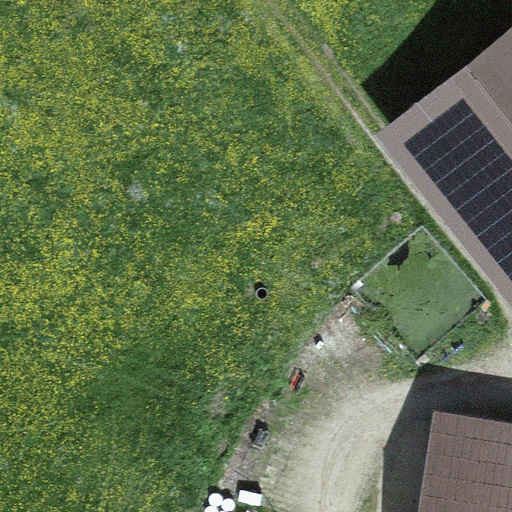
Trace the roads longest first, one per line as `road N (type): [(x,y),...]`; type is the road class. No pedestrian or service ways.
road 1 (track): [(278,0),(511,316)]
road 2 (track): [(348,511),(366,442),(388,406),(431,388),(511,391)]
